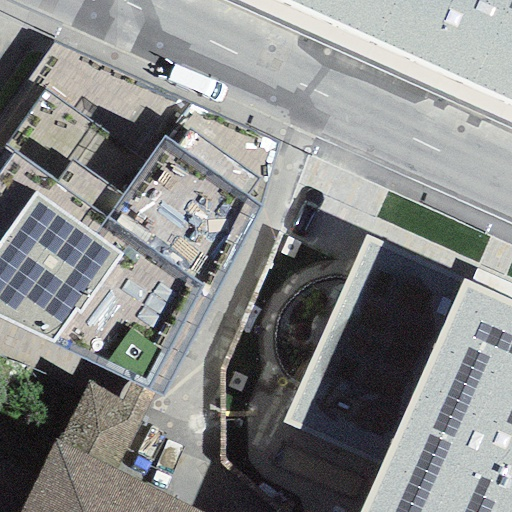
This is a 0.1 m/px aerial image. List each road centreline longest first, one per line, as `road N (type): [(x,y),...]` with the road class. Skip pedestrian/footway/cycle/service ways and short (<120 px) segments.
road 1 (residential): [(234,511),(141,465),(327,103)]
road 2 (primary): [(327,103),(110,0)]
road 3 (primary): [(511,186),(327,103)]
